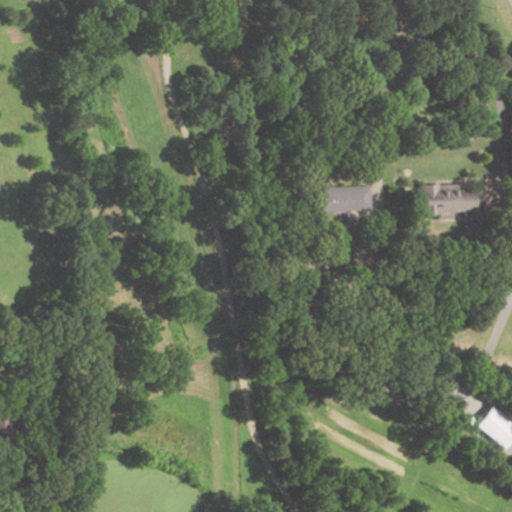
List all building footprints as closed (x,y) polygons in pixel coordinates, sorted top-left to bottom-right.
[(413,187),(413,217),(447,217),(447,211),(470,211),(470,191),(452,192),(452,186),(413,187)] [(308,189),(364,187),(364,211),(309,213),(308,189)] [(290,295),(306,293),(310,318),(295,320),(290,295)] [(0,406),(14,406),(15,452),(0,452),(0,406)] [(468,426),(498,451),(511,434),(511,428),(486,406),(468,426)]
